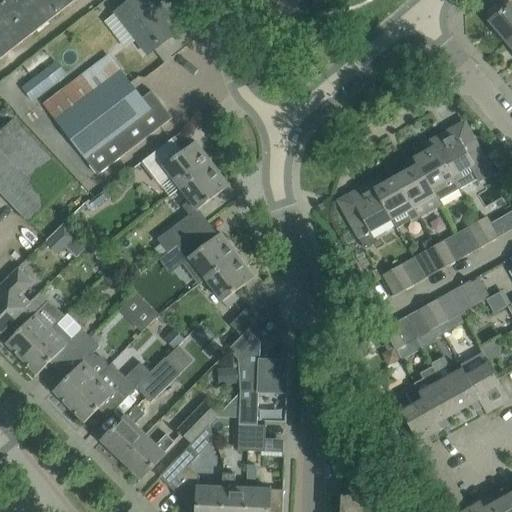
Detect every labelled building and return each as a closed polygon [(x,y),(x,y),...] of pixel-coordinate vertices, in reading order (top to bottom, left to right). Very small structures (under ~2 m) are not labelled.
[(0,0),(0,60),(77,0),(0,0)] [(126,49),(137,40),(148,54),(174,34),(158,13),(163,10),(155,0),(132,0),(116,13),(105,22),(126,49)] [(507,42),(511,37),(511,4),(511,3),(490,21),(507,42)] [(69,137),(89,163),(99,175),(173,118),(152,91),(142,98),(113,60),(48,110),(69,137)] [(166,64),(150,75),(169,102),(185,90),(166,64)] [(22,88),(32,101),(56,84),(46,70),(22,88)] [(0,191),(30,223),(72,183),(12,121),(0,132),(0,191)] [(448,131),(431,140),(459,190),(478,179),(480,183),(495,175),(494,174),(475,139),(463,145),(457,133),(451,136),(448,131)] [(195,142),(182,152),(177,156),(174,153),(180,149),(173,140),(172,139),(157,151),(143,162),(161,185),(172,176),(181,188),(209,166),(208,164),(210,161),(203,152),(200,153),(194,145),(196,143),(195,142)] [(427,152),(414,158),(439,201),(459,190),(431,140),(429,142),(433,148),(427,152)] [(397,177),(420,219),(442,207),(439,201),(414,158),(411,160),(415,167),(397,177)] [(189,215),(157,240),(161,244),(168,253),(177,246),(204,225),(194,213),(229,186),(228,185),(226,187),(220,179),(221,176),(215,167),(211,168),(209,166),(181,188),(190,201),(183,206),(189,215)] [(374,181),(372,182),(393,220),(397,229),(411,221),(412,223),(420,219),(397,177),(383,185),(378,188),(374,181)] [(359,212),(348,219),(359,239),(393,220),(372,182),(369,184),(373,190),(369,193),(365,186),(349,195),(359,212)] [(106,191),(90,202),(96,210),(112,199),(106,191)] [(489,243),(498,238),(486,217),(477,223),(489,243)] [(65,223),(47,241),(48,243),(57,253),(65,246),(76,258),(81,254),(88,247),(65,223)] [(481,248),(489,243),(477,223),(469,227),(481,248)] [(204,225),(177,246),(187,258),(183,261),(200,284),(207,280),(236,257),(234,255),(235,252),(229,244),(225,244),(219,236),(222,234),(221,233),(214,238),(204,225)] [(444,241),(435,246),(446,267),(455,262),(457,261),(445,241),(444,241)] [(426,278),(446,267),(435,246),(414,258),(426,278)] [(88,247),(81,254),(85,259),(90,259),(95,255),(88,247)] [(236,257),(207,280),(228,307),(239,298),(235,293),(255,277),(254,276),(251,278),(245,270),(247,267),(240,259),(237,259),(236,257)] [(395,296),(426,278),(414,258),(383,275),(395,296)] [(31,304),(30,303),(21,295),(31,286),(31,280),(18,268),(0,285),(0,298),(2,301),(0,302),(0,332),(1,333),(16,319),(31,304)] [(112,273),(105,280),(109,284),(114,284),(118,280),(112,273)] [(471,283),(482,302),(491,297),(480,278),(471,283)] [(482,302),(471,283),(470,281),(462,286),(473,307),(482,302)] [(22,359),(64,318),(40,293),(30,303),(31,304),(16,319),(24,326),(7,343),(22,359)] [(461,314),(450,293),(428,305),(440,326),(444,334),(466,322),(461,314)] [(136,294),(119,310),(141,332),(158,315),(136,294)] [(242,336),(248,330),(261,316),(250,305),(230,325),(242,336)] [(421,309),(406,317),(418,338),(440,326),(428,305),(421,309)] [(63,366),(91,338),(68,314),(64,318),(22,359),(38,375),(55,358),(63,366)] [(389,339),(394,348),(396,351),(418,338),(406,317),(384,330),(377,333),(382,342),(389,339)] [(175,330),(169,336),(173,340),(170,344),(175,349),(184,340),(175,330)] [(242,336),(229,350),(238,361),(239,370),(240,382),(240,392),(239,425),(258,426),(258,425),(259,388),(286,389),(286,390),(287,390),(288,365),(287,365),(282,365),(282,356),(266,356),(265,365),(260,364),(261,342),(248,330),(242,336)] [(99,378),(109,368),(108,367),(108,362),(103,357),(98,357),(94,353),(100,346),(91,338),(63,366),(71,374),(54,391),(70,407),(99,378)] [(497,339),(479,349),(487,362),(504,352),(497,339)] [(215,360),(224,350),(214,340),(205,349),(215,360)] [(151,373),(136,387),(137,388),(151,403),(182,374),(181,373),(194,361),(179,346),(166,358),(151,373)] [(463,371),(455,375),(445,356),(432,364),(458,412),(479,400),(463,371)] [(99,378),(70,407),(85,423),(102,406),(109,414),(106,417),(107,418),(129,397),(137,388),(136,387),(151,373),(141,362),(126,377),(112,364),(109,368),(99,378)] [(423,400),(440,431),(449,426),(446,419),(458,412),(432,364),(433,367),(421,374),(424,379),(414,384),(420,395),(423,400)] [(509,401),(495,376),(488,364),(468,375),(465,370),(463,371),(479,400),(487,414),(509,401)] [(237,368),(225,368),(226,384),(238,383),(237,368)] [(428,438),(440,431),(423,400),(393,417),(400,429),(402,428),(416,454),(432,445),(428,438)] [(193,443),(218,417),(203,403),(178,429),(193,443)] [(122,459),(145,435),(135,426),(147,414),(137,405),(127,416),(126,416),(103,440),(122,459)] [(266,426),(258,425),(258,426),(239,425),(239,438),(266,439),(266,426)] [(175,442),(167,434),(156,445),(145,435),(122,459),(142,478),(164,454),(175,442)] [(265,452),(266,439),(239,438),(238,451),(265,452)] [(179,457),(160,477),(160,478),(166,473),(173,480),(168,485),(185,501),(184,511),(221,511),(223,487),(198,486),(199,478),(199,476),(189,466),(199,455),(189,446),(179,457)] [(421,473),(442,462),(435,450),(414,462),(421,473)] [(427,485),(448,473),(442,462),(421,473),(427,485)] [(249,465),(248,480),(256,480),(257,465),(249,465)] [(245,511),(247,488),(236,488),(236,474),(224,473),(223,487),(221,511),(245,511)] [(434,497),(455,485),(448,473),(427,485),(434,497)] [(440,509),(461,497),(455,485),(434,497),(440,509)] [(282,511),(284,490),(283,490),(271,490),(271,489),(247,488),(245,511),(282,511)] [(394,499),(394,498),(340,495),(340,496),(343,497),(341,511),(390,511),(391,499),(394,499)] [(440,509),(442,511),(462,511),(468,509),(461,497),(440,509)] [(511,511),(511,509),(505,497),(485,508),(481,502),(486,511),(511,511)] [(404,511),(413,511),(413,498),(405,498),(404,511)] [(486,511),(481,502),(468,509),(462,511),(486,511)]
